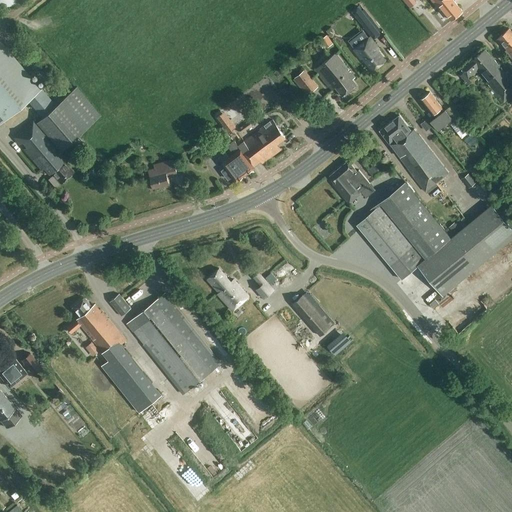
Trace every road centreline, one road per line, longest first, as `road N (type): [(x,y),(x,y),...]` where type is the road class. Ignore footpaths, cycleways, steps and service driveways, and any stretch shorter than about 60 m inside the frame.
road 1 (unclassified): [(511,429),(392,289),(302,250),(263,195)]
road 2 (primary): [(263,195),(511,1)]
road 3 (primary): [(0,300),(65,264),(263,195)]
